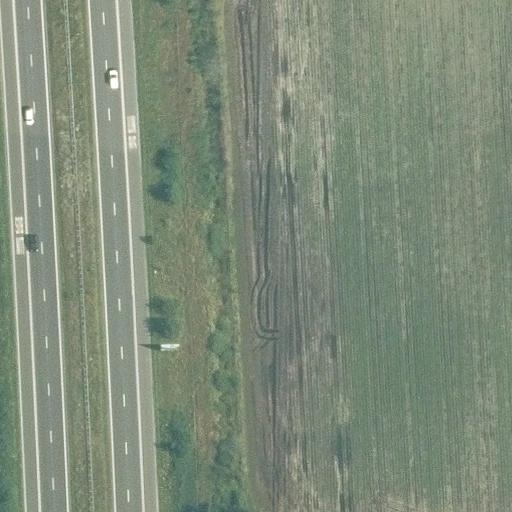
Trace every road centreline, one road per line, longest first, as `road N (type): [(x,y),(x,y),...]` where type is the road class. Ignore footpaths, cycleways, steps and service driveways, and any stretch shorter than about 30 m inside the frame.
road 1 (trunk): [(26,0),(53,511)]
road 2 (trunk): [(128,511),(102,0)]
